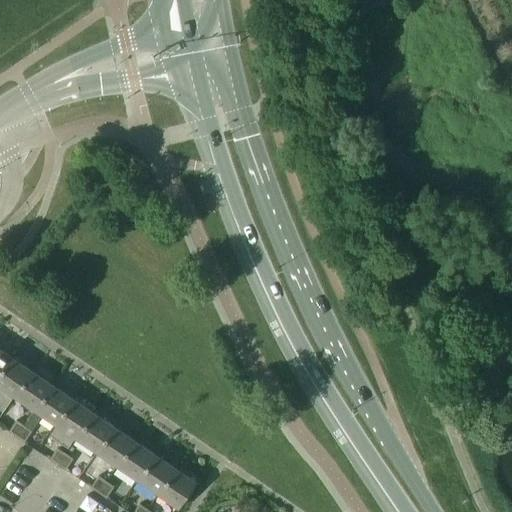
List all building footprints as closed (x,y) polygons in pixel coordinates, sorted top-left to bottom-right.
[(0,372),(11,357),(0,349),(0,372)] [(0,372),(0,386),(14,396),(31,371),(11,357),(0,372)] [(14,396),(34,410),(52,384),(31,371),(14,396)] [(34,410),(55,424),(72,398),(52,384),(34,410)] [(55,424),(75,438),(93,412),(72,398),(55,424)] [(75,438),(96,452),(113,426),(93,412),(75,438)] [(9,431),(17,437),(24,425),(16,420),(9,431)] [(17,437),(24,442),(32,431),(24,425),(17,437)] [(96,452),(116,466),(134,440),(113,426),(96,452)] [(116,466),(137,480),(154,454),(134,440),(116,466)] [(50,459),(58,464),(65,453),(57,448),(50,459)] [(62,467),(65,470),(73,458),(65,453),(58,464),(62,467)] [(137,480),(157,494),(175,468),(154,454),(137,480)] [(157,494),(179,508),(196,482),(175,468),(157,494)] [(92,488),(99,492),(106,481),(98,476),(91,487),(92,488)] [(99,492),(106,497),(114,486),(106,481),(99,492)] [(133,511),(144,511),(147,509),(139,503),(133,511)]
